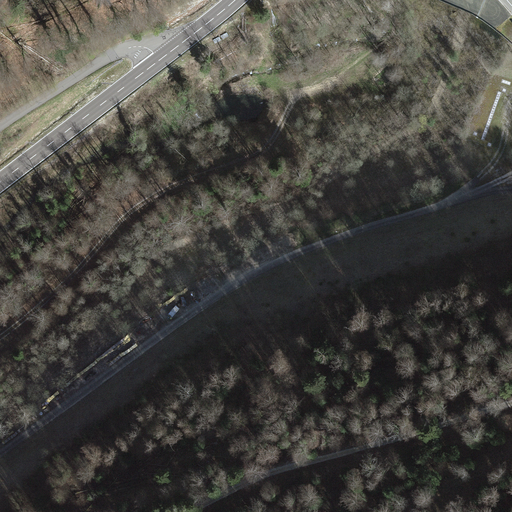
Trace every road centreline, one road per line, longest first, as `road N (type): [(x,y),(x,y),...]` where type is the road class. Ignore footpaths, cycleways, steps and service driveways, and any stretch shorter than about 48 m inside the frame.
road 1 (track): [(0,449),(222,286),(301,247),(450,197)]
road 2 (track): [(0,335),(128,209),(261,148),(280,123),(290,89)]
road 3 (track): [(184,511),(274,469),(511,402)]
road 4 (secondary): [(160,58),(0,182)]
road 5 (residential): [(0,124),(120,50),(142,46),(160,58)]
road 6 (track): [(450,197),(491,159),(509,84)]
road 7 (track): [(407,511),(511,447)]
